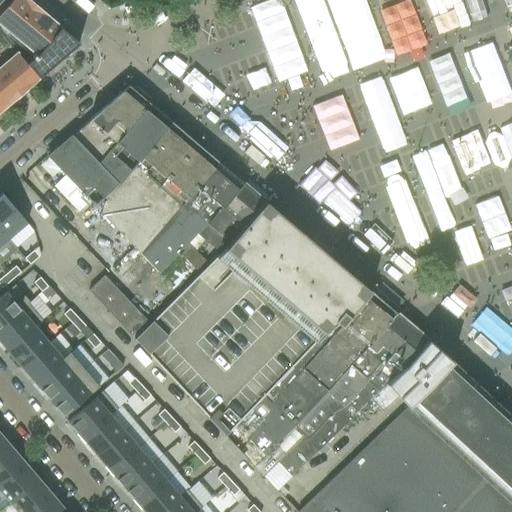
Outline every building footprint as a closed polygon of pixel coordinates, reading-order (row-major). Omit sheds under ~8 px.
[(26,0),(11,0),(0,13),(0,24),(36,55),(26,64),(38,79),(78,44),(26,0)] [(0,72),(10,84),(19,95),(37,79),(16,54),(0,67),(0,72)] [(0,110),(0,111),(19,95),(10,84),(0,72),(0,110)] [(150,105),(128,86),(70,135),(98,165),(150,105)] [(170,122),(150,105),(98,165),(70,135),(46,156),(60,170),(65,176),(90,201),(94,206),(116,185),(117,186),(170,122)] [(196,144),(195,143),(170,122),(117,186),(116,185),(94,206),(127,240),(146,218),(138,211),(196,144)] [(171,218),(217,162),(196,144),(138,211),(146,218),(127,240),(140,254),(171,218)] [(171,218),(140,254),(158,274),(178,254),(187,244),(196,235),(207,224),(219,209),(217,208),(219,205),(222,208),(232,196),(242,183),(221,165),(218,162),(171,218)] [(65,176),(53,187),(78,213),(90,201),(65,176)] [(196,235),(217,253),(264,202),(242,183),(232,196),(222,208),(219,205),(217,208),(219,209),(207,224),(196,235)] [(0,231),(7,239),(15,249),(34,233),(26,223),(1,194),(0,193),(0,231)] [(224,436),(230,431),(235,426),(335,322),(341,326),(368,291),(264,202),(217,253),(163,312),(133,339),(224,436)] [(187,244),(178,254),(194,270),(203,260),(187,244)] [(133,247),(112,267),(122,278),(143,258),(133,247)] [(29,265),(38,257),(33,251),(24,258),(29,265)] [(10,280),(20,273),(14,266),(5,274),(10,280)] [(0,286),(1,288),(10,280),(5,274),(0,278),(0,286)] [(104,276),(103,276),(88,291),(130,336),(146,320),(104,276)] [(43,290),(47,287),(39,278),(33,283),(41,292),(43,290)] [(14,285),(0,297),(0,326),(29,302),(28,302),(14,285)] [(41,292),(40,293),(47,301),(54,294),(47,287),(43,290),(41,292)] [(335,322),(235,426),(263,456),(368,345),(396,314),(368,291),(341,326),(335,322)] [(29,302),(0,326),(0,343),(6,351),(34,327),(36,326),(41,321),(40,320),(27,305),(29,303),(29,302)] [(71,324),(72,322),(77,318),(68,309),(63,315),(71,324)] [(411,327),(396,314),(368,345),(263,456),(253,467),(263,476),(277,462),(304,436),(307,439),(338,402),(341,405),(378,366),(411,327)] [(71,324),(64,330),(73,338),(79,332),(85,327),(77,318),(71,324)] [(20,367),(48,343),(47,342),(34,327),(6,351),(20,367)] [(304,436),(277,462),(290,476),(316,451),(317,452),(346,422),(369,399),(405,364),(426,339),(411,327),(378,366),(360,385),(341,405),(338,402),(307,439),(304,436)] [(48,343),(20,367),(33,383),(68,353),(72,350),(58,334),(48,343)] [(93,349),(99,343),(92,334),(85,339),(93,349)] [(451,361),(426,339),(405,364),(369,399),(383,414),(398,399),(407,407),(430,385),(451,361)] [(48,400),(83,370),(68,353),(33,383),(48,400)] [(114,359),(108,365),(114,372),(121,366),(114,359)] [(454,364),(451,361),(430,385),(407,407),(408,409),(296,511),(329,511),(421,429),(429,420),(434,424),(436,421),(442,427),(451,416),(446,412),(466,388),(473,381),(454,364)] [(83,370),(48,400),(62,417),(97,387),(106,379),(92,362),(83,370)] [(133,378),(127,384),(136,392),(141,387),(133,378)] [(473,381),(466,388),(446,412),(451,416),(442,427),(436,421),(434,424),(429,420),(421,429),(329,511),(370,511),(494,413),(500,406),(473,381)] [(102,391),(66,421),(82,439),(109,415),(117,409),(120,406),(128,400),(112,382),(102,391)] [(144,401),(150,396),(141,387),(136,392),(144,401)] [(109,415),(82,439),(95,455),(123,432),(134,422),(120,406),(117,409),(109,415)] [(511,511),(511,417),(507,413),(500,406),(494,413),(370,511),(511,511)] [(163,410),(157,415),(165,424),(171,419),(163,410)] [(173,433),(179,427),(171,419),(165,424),(173,433)] [(109,472),(137,448),(123,432),(95,455),(109,472)] [(0,435),(0,459),(12,450),(12,449),(0,435)] [(111,470),(109,472),(123,488),(162,455),(148,439),(137,448),(111,470)] [(193,442),(187,447),(195,456),(201,450),(193,442)] [(12,449),(12,450),(0,459),(0,485),(25,464),(19,458),(12,449)] [(203,465),(209,459),(201,450),(195,456),(203,465)] [(162,455),(123,488),(137,504),(165,480),(176,471),(162,455)] [(277,462),(263,476),(276,491),(291,476),(290,476),(277,462)] [(0,510),(9,503),(11,502),(37,479),(25,465),(25,464),(0,485),(0,510)] [(222,473),(216,478),(224,487),(230,482),(222,473)] [(37,479),(11,502),(9,503),(16,511),(28,511),(50,494),(38,480),(37,479)] [(160,511),(179,497),(178,496),(165,480),(137,504),(143,511),(160,511)] [(195,511),(204,505),(211,499),(197,482),(187,491),(186,490),(178,496),(179,497),(160,511),(195,511)] [(233,496),(238,491),(230,482),(224,487),(233,496)] [(50,494),(28,511),(58,511),(63,509),(51,495),(50,494)]
